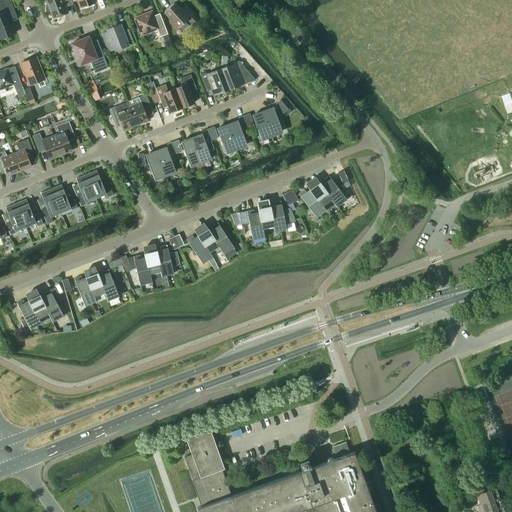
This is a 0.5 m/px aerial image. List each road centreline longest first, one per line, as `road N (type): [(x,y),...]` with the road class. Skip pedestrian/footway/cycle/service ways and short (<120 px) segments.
road 1 (secondary): [(14,461),(449,296)]
road 2 (secondary): [(449,296),(331,322),(8,441)]
road 3 (residential): [(160,225),(338,155)]
road 4 (residential): [(108,150),(268,88)]
road 5 (residential): [(0,287),(160,225)]
road 6 (residential): [(108,150),(43,36)]
